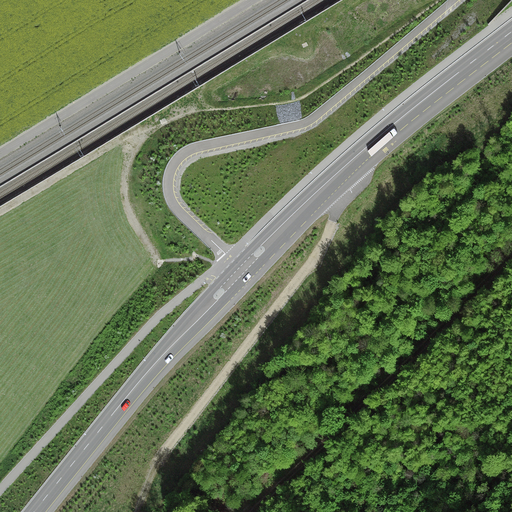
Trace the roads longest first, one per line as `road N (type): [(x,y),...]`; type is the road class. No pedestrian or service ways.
road 1 (primary): [(34,511),(161,355),(259,251),(337,173),(511,31)]
road 2 (track): [(254,511),(511,255)]
road 3 (track): [(333,220),(313,261),(169,442),(137,511)]
road 4 (unclassified): [(250,0),(0,151)]
